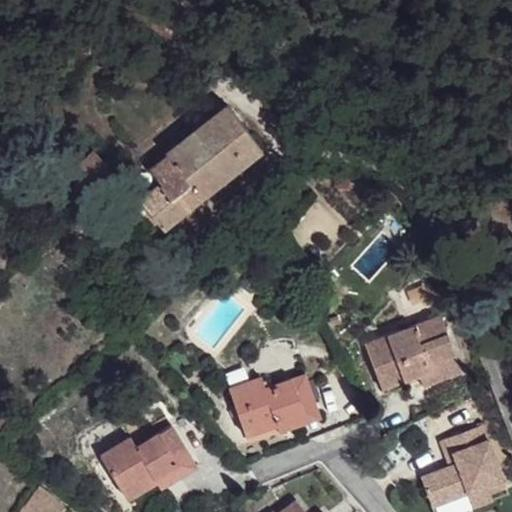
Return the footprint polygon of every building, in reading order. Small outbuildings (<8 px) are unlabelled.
[(179,0),(194,12),(203,0),(179,0)] [(201,197),(261,149),(227,106),(165,153),(201,197)] [(87,196),(111,176),(92,153),(67,173),(87,196)] [(160,231),(201,197),(165,153),(146,169),(159,185),(137,203),(160,231)] [(458,351),(445,316),(443,313),(367,341),(386,392),(423,378),(438,372),(434,360),(458,351)] [(438,372),(441,377),(465,368),(458,351),(434,360),(438,372)] [(229,386),(247,436),(278,425),(276,419),(318,404),(306,371),(266,385),(261,373),(229,386)] [(441,377),(438,372),(423,378),(424,384),(441,377)] [(322,416),(318,404),(276,419),(278,425),(280,431),(322,416)] [(137,446),(148,439),(146,436),(169,421),(166,416),(131,436),(137,446)] [(101,455),(127,498),(156,480),(154,477),(190,455),(172,425),(148,439),(137,446),(131,436),(101,455)] [(484,430),(442,446),(448,461),(453,459),(458,471),(453,473),(422,485),(433,511),(434,511),(469,498),(505,484),(484,430)] [(156,480),(160,488),(197,465),(190,455),(154,477),(156,480)] [(453,459),(448,461),(453,473),(458,471),(453,459)] [(505,484),(469,498),(474,511),(476,511),(511,499),(505,484)] [(40,485),(26,505),(33,511),(61,511),(67,508),(51,492),(40,485)] [(324,511),(323,511),(306,511),(296,498),(278,511),(324,511)]
